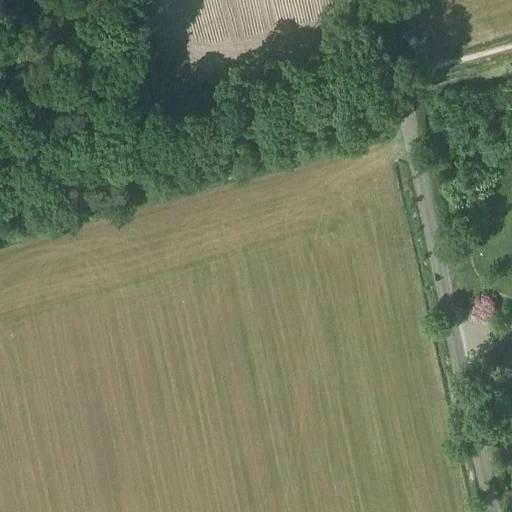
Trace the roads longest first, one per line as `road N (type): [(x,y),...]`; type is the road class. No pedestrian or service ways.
road 1 (unclassified): [(484,511),(369,0)]
road 2 (track): [(392,101),(0,206)]
